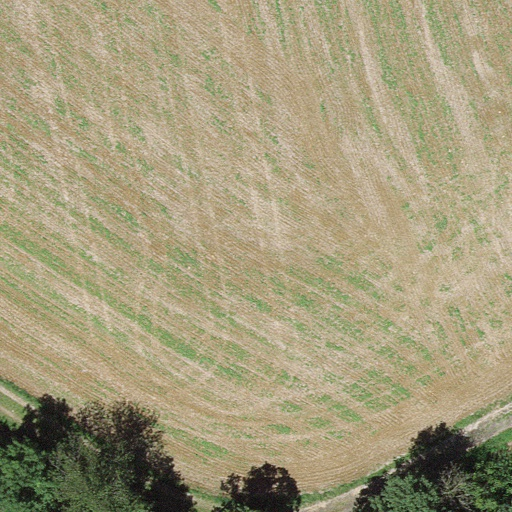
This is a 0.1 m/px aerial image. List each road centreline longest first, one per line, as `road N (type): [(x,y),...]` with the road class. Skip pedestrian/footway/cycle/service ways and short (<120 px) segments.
road 1 (track): [(0,407),(144,489),(205,511)]
road 2 (track): [(320,511),(511,414)]
